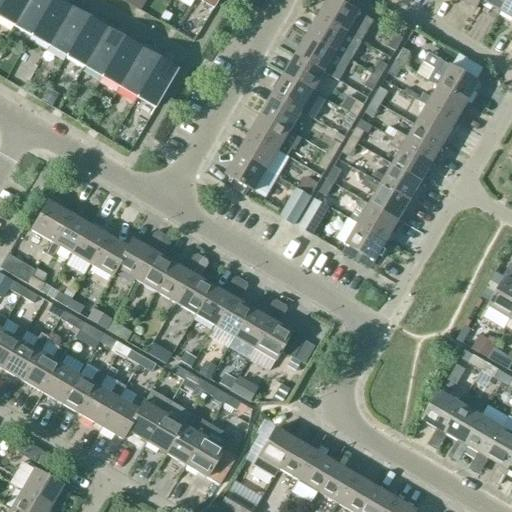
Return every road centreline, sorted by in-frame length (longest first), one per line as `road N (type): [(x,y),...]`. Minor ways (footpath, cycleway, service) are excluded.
road 1 (residential): [(484,511),(345,432),(343,401),(378,335)]
road 2 (unclassified): [(378,335),(169,208)]
road 3 (unclassified): [(169,208),(294,0)]
road 4 (unclassified): [(169,208),(27,126)]
road 5 (residential): [(378,335),(460,197)]
road 6 (residential): [(511,73),(391,0)]
road 7 (residential): [(108,477),(0,412)]
